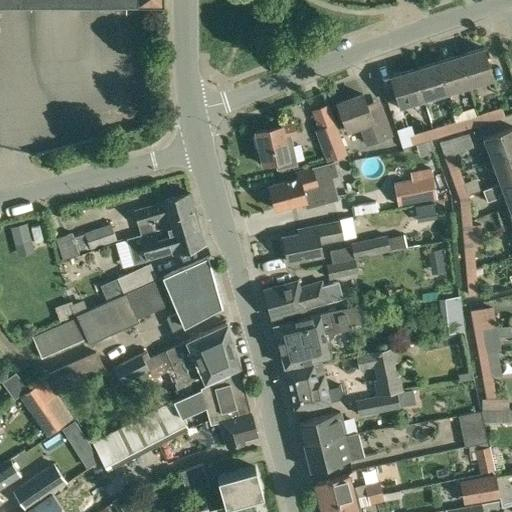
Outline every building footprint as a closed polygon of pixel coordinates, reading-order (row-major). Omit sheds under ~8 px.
[(461,55),(470,85),(494,78),(485,48),(461,55)] [(447,92),(470,85),(461,55),(438,62),(447,92)] [(438,62),(414,69),(424,100),(447,92),(438,62)] [(400,107),(424,100),(414,69),(391,76),(400,107)] [(369,111),(363,94),(337,103),(346,130),(359,126),(365,145),(390,136),(380,107),(369,111)] [(479,114),(482,124),(504,117),(501,107),(479,114)] [(479,114),(456,121),(459,131),(482,124),(479,114)] [(456,121),(432,128),(435,138),(459,131),(456,121)] [(293,123),(281,125),(255,130),(260,151),(256,152),(259,163),(263,162),(263,163),(274,161),(276,169),(298,164),(291,135),(296,134),(293,123)] [(334,123),(315,130),(326,160),(345,153),(334,123)] [(435,138),(432,128),(409,135),(407,129),(397,132),(402,148),(411,145),(435,138)] [(493,161),(511,154),(511,128),(485,138),(493,161)] [(439,143),(451,176),(461,173),(454,153),(473,146),(469,132),(439,143)] [(501,184),(511,180),(511,154),(493,161),(501,182),(501,184)] [(299,177),(268,185),(275,209),(303,201),(305,208),(336,199),(330,177),(336,175),(333,162),(313,167),(312,167),(297,171),(299,177)] [(436,198),(432,175),(431,168),(410,172),(412,179),(394,182),(398,205),(436,198)] [(451,176),(459,199),(469,196),(461,173),(451,176)] [(509,207),(511,205),(511,180),(501,184),(501,182),(482,189),(487,202),(499,197),(498,194),(504,192),(509,207)] [(157,200),(133,208),(140,233),(140,234),(197,217),(190,192),(158,202),(157,200)] [(459,199),(461,221),(471,221),(469,196),(459,199)] [(415,205),(417,219),(436,216),(433,202),(415,205)] [(146,261),(173,252),(205,243),(197,217),(140,234),(127,238),(135,264),(146,261)] [(48,219),(15,230),(25,258),(57,247),(48,219)] [(463,247),(473,246),(483,245),(481,224),(471,225),(471,221),(461,221),(463,247)] [(288,261),(322,254),(320,242),(343,237),(340,222),(299,230),(300,234),(283,237),(288,261)] [(116,240),(111,223),(84,232),(85,233),(74,237),(72,232),(55,238),(62,259),(104,244),(116,240)] [(355,257),(355,258),(406,247),(403,234),(387,238),(386,234),(350,242),(350,244),(329,249),(332,262),(355,257)] [(463,247),(465,271),(475,270),(473,246),(463,247)] [(458,252),(439,253),(440,271),(459,270),(458,252)] [(76,316),(32,336),(38,349),(42,357),(86,338),(88,344),(138,321),(137,318),(174,301),(178,312),(167,317),(172,330),(184,325),(184,324),(221,304),(207,256),(162,275),(158,278),(125,292),(87,309),(75,314),(76,316)] [(358,272),(355,258),(355,257),(332,262),(332,263),(326,264),(329,278),(358,272)] [(123,291),(156,276),(150,262),(117,277),(118,280),(121,288),(123,291)] [(477,294),(475,270),(465,271),(467,295),(477,294)] [(271,317),(305,309),(305,307),(342,298),(338,283),(323,286),(322,281),(300,286),(298,279),(264,287),(271,317)] [(442,334),(463,331),(458,296),(437,298),(442,334)] [(368,313),(366,304),(359,305),(359,304),(331,311),(274,324),(283,365),(330,355),(324,331),(363,321),(361,314),(368,313)] [(470,310),(474,332),(483,330),(484,330),(484,329),(497,326),(493,306),(470,310)] [(201,358),(233,343),(227,322),(186,340),(186,339),(165,350),(164,349),(149,356),(146,350),(141,353),(106,370),(106,371),(85,382),(93,398),(149,368),(153,376),(167,370),(169,375),(201,358)] [(474,332),(478,356),(488,354),(484,330),(483,330),(474,332)] [(205,382),(204,380),(239,364),(233,343),(201,358),(169,375),(176,392),(178,391),(179,395),(180,395),(205,382)] [(374,365),(376,379),(397,375),(394,360),(397,359),(395,348),(368,353),(371,366),(374,365)] [(106,371),(106,370),(97,350),(44,374),(43,375),(47,381),(52,388),(53,387),(59,395),(85,382),(106,371)] [(488,354),(478,356),(482,378),(492,376),(501,374),(498,355),(489,357),(488,354)] [(295,410),(330,402),(327,386),(322,361),(313,363),(286,370),(295,410)] [(206,384),(205,382),(180,395),(179,395),(172,399),(92,440),(108,471),(130,459),(188,428),(182,416),(205,405),(210,421),(237,413),(235,409),(237,406),(243,408),(244,411),(250,409),(250,408),(249,408),(239,369),(206,384)] [(376,379),(374,380),(376,394),(403,389),(400,375),(397,375),(376,379)] [(481,409),(481,410),(508,409),(508,408),(507,398),(496,399),(492,376),(482,378),(486,401),(481,401),(481,409)] [(172,398),(165,386),(154,392),(160,404),(172,398)] [(359,415),(400,407),(397,393),(356,401),(359,415)] [(31,411),(46,433),(70,416),(55,394),(31,411)] [(244,437),(257,434),(250,409),(244,411),(243,408),(237,406),(235,409),(237,413),(210,421),(206,422),(207,429),(218,435),(223,434),(226,444),(245,439),(244,437)] [(508,409),(481,410),(484,423),(511,421),(511,408),(508,408),(508,409)] [(346,436),(346,435),(340,412),(299,422),(305,446),(346,436)] [(465,448),(487,443),(481,412),(458,416),(465,448)] [(346,436),(305,446),(311,470),(364,457),(358,432),(346,435),(346,436)] [(494,470),(491,454),(489,445),(475,449),(480,473),(494,470)] [(10,459),(0,465),(0,501),(3,498),(0,495),(0,488),(21,475),(11,458),(10,458),(10,459)] [(12,488),(26,511),(59,487),(67,482),(53,461),(12,488)] [(185,491),(209,484),(203,463),(180,471),(185,491)] [(257,511),(253,496),(263,494),(255,466),(217,477),(224,502),(208,507),(207,504),(179,511),(257,511)] [(348,474),(314,484),(320,506),(354,497),(352,487),(348,474)] [(495,474),(477,477),(481,500),(499,497),(495,474)] [(501,499),(502,507),(511,504),(511,495),(508,478),(497,480),(501,499)] [(364,484),(363,484),(366,495),(382,491),(379,480),(364,484)] [(354,497),(320,506),(321,511),(358,511),(357,506),(369,504),(384,500),(382,491),(366,495),(354,497)] [(64,511),(52,493),(22,511),(64,511)] [(496,508),(502,507),(501,499),(500,499),(481,503),(445,509),(446,511),(439,511),(482,511),(482,508),(495,506),(496,508)]
